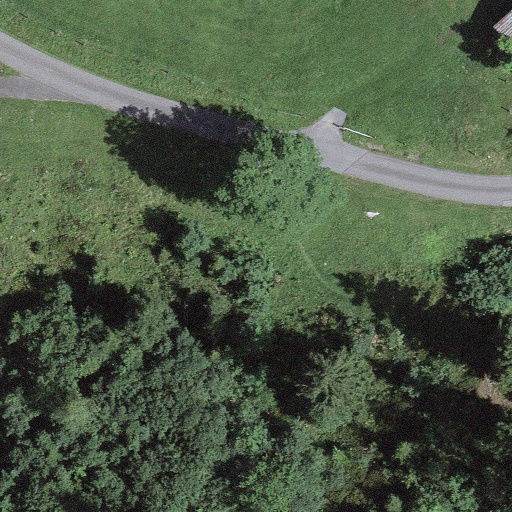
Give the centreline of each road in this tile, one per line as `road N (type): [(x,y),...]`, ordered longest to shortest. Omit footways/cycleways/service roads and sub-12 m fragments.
road 1 (track): [(304,158),(0,63)]
road 2 (track): [(511,190),(460,189),(304,158)]
